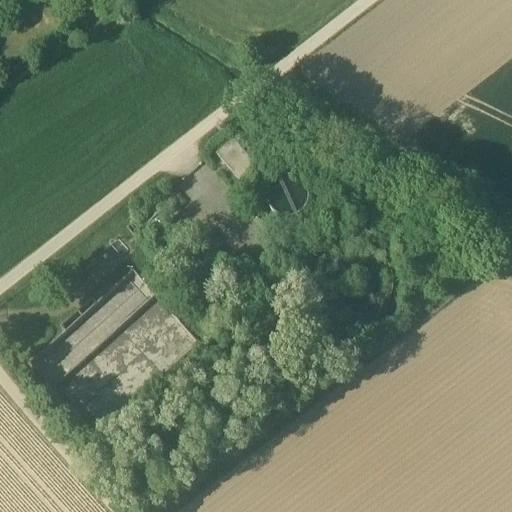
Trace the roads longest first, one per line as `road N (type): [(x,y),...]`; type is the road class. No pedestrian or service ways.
road 1 (track): [(0,305),(371,0)]
road 2 (track): [(0,370),(126,511)]
